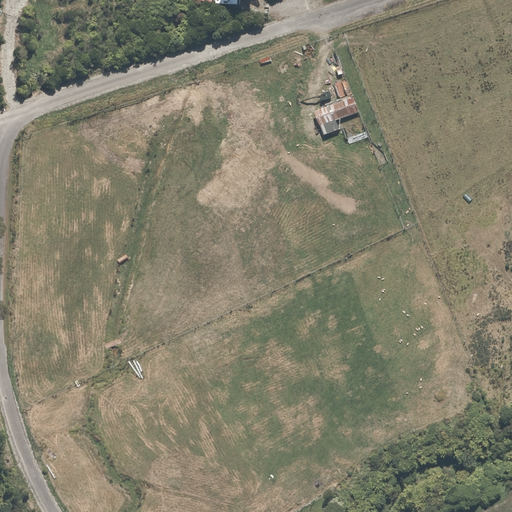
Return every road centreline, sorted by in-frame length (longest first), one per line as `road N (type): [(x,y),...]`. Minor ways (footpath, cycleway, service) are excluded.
road 1 (unknown): [(313,0),(0,83)]
road 2 (unknown): [(0,404),(61,511)]
